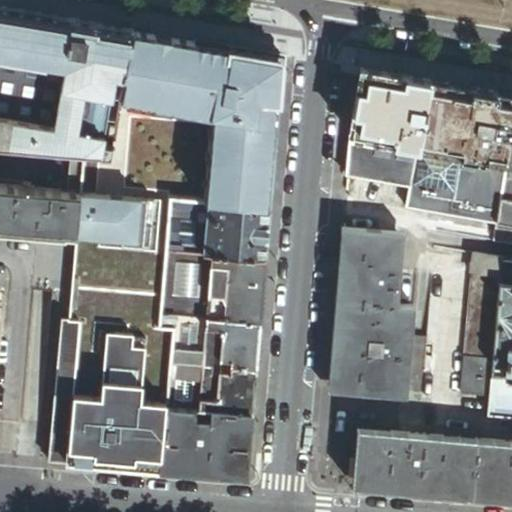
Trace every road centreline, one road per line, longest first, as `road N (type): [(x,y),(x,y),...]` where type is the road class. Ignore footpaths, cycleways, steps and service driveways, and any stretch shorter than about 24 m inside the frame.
road 1 (residential): [(321,7),(279,511)]
road 2 (unknown): [(306,198),(446,217),(439,371),(430,410),(289,398)]
road 3 (tertiary): [(321,7),(511,39)]
road 4 (residential): [(18,495),(202,511)]
